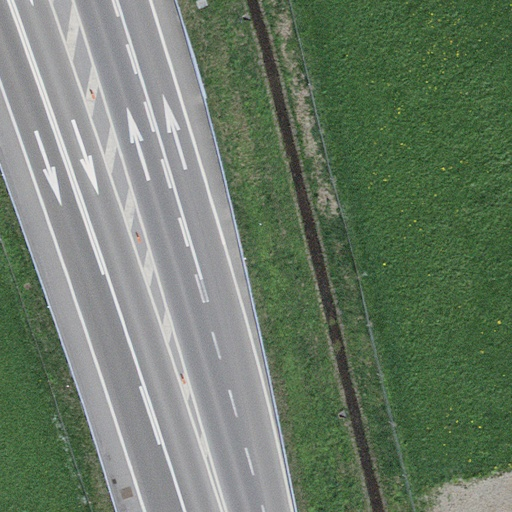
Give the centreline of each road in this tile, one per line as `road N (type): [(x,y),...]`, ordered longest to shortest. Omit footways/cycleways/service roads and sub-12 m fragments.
road 1 (motorway): [(11,0),(217,511)]
road 2 (motorway): [(0,28),(77,255),(210,511)]
road 3 (motorway): [(228,511),(108,0)]
